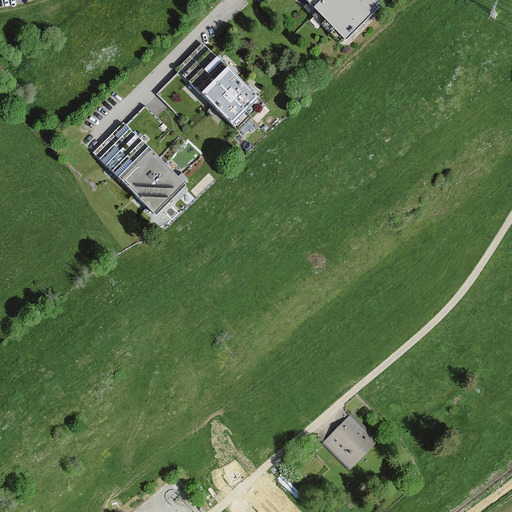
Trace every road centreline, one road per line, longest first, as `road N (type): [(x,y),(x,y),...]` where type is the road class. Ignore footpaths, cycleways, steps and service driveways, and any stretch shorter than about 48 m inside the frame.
road 1 (unclassified): [(511,216),(427,329),(215,511)]
road 2 (residential): [(232,0),(100,130)]
